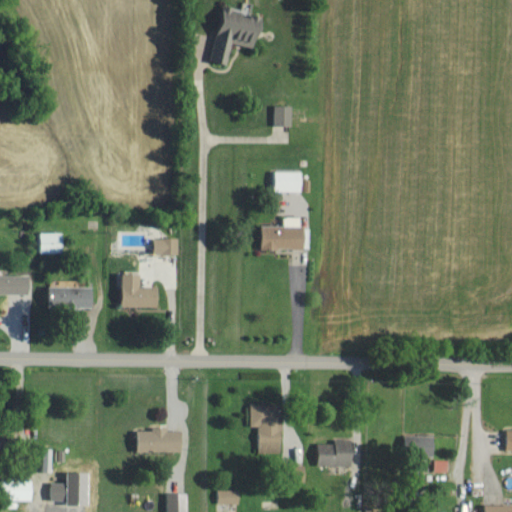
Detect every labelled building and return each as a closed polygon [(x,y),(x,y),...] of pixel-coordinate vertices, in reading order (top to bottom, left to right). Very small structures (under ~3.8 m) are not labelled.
[(230,65),(234,43),(261,49),(267,17),(223,8),(212,62),(230,65)] [(294,105),(277,105),(276,125),(294,125),(294,105)] [(304,171),(277,171),(277,192),(304,191),(304,171)] [(263,226),(264,249),(307,248),(307,226),(303,226),(302,217),(286,217),(286,225),(263,226)] [(65,232),(42,233),(43,253),(66,253),(65,232)] [(181,254),(181,238),(156,238),(156,254),(181,254)] [(124,306),(159,307),(159,288),(142,288),(143,273),(124,273),(124,306)] [(0,293),(31,294),(31,275),(0,274),(0,293)] [(95,286),(51,286),(51,308),(95,308),(95,286)] [(252,426),(260,426),(260,452),(284,452),(284,412),(279,412),(279,405),(253,405),(252,426)] [(184,451),(184,430),(171,431),(171,428),(140,429),(140,452),(184,451)] [(0,460),(8,460),(7,432),(0,431),(0,460)] [(437,436),(407,435),(406,452),(436,453),(437,436)] [(355,440),(335,439),(335,444),(320,443),(319,466),(355,467),(355,440)] [(450,460),(436,460),(436,472),(450,472),(450,460)] [(35,500),(35,479),(0,479),(0,491),(10,491),(11,501),(35,500)] [(70,484),(54,483),(53,507),(69,507),(70,484)] [(220,503),(241,504),(241,490),(220,490),(220,503)] [(167,493),(167,511),(189,511),(189,492),(167,493)]
